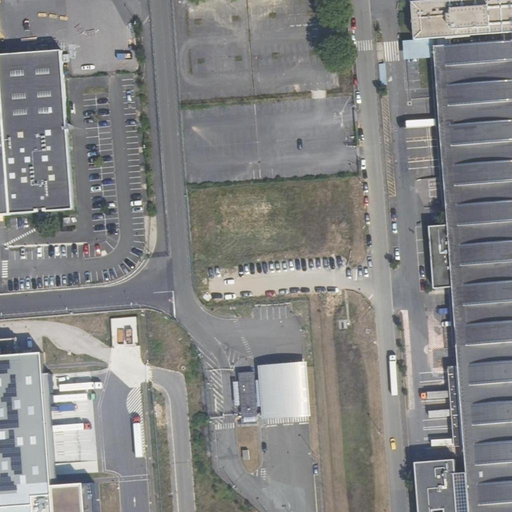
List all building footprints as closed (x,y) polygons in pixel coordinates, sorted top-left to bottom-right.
[(511,511),(511,0),(472,0),(413,5),(415,43),(435,41),(468,475),(457,476),(456,462),(416,465),(419,511),(511,511)] [(0,214),(19,213),(7,53),(0,53),(0,214)] [(43,353),(0,356),(0,511),(92,511),(91,485),(54,488),(43,353)] [(307,364),(259,368),(263,422),(310,418),(307,364)] [(242,419),(257,418),(254,375),(238,376),(242,419)]
